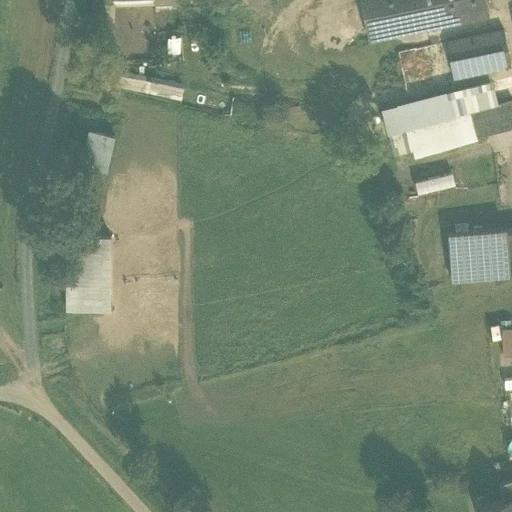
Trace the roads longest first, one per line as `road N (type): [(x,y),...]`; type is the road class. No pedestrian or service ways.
road 1 (track): [(63,0),(60,62),(22,236),(35,402)]
road 2 (track): [(0,391),(13,387),(49,411),(142,511)]
